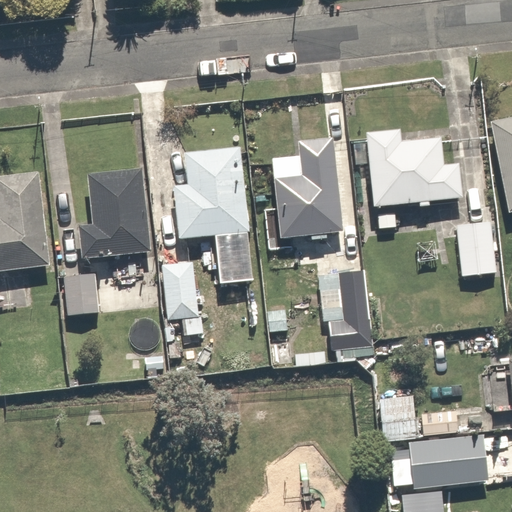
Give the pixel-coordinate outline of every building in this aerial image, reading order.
[(511,128),(487,132),(501,225),(511,223),(511,128)] [(400,138),(366,140),(370,218),(468,215),(467,171),(446,172),(445,146),(400,148),(400,138)] [(339,248),(331,144),(295,147),(296,166),(266,168),(273,253),(339,248)] [(166,199),(170,251),(246,245),(239,159),(182,163),(184,197),(166,199)] [(143,267),(139,184),(81,187),(84,237),(71,238),(73,271),(143,267)] [(0,284),(44,280),(35,186),(0,189),(0,284)] [(489,235),(457,236),(458,287),(490,285),(489,235)] [(217,267),(200,267),(201,296),(217,296),(217,267)] [(187,277),(159,279),(163,328),(191,326),(187,277)] [(363,362),(360,284),(339,285),(341,334),(322,335),(324,364),(363,362)] [(85,288),(56,289),(58,327),(87,326),(85,288)] [(511,371),(500,373),(505,432),(511,431),(511,371)] [(410,406),(373,407),(375,455),(412,453),(410,406)] [(423,415),(424,436),(459,434),(458,413),(423,415)] [(411,456),(411,501),(484,501),(484,455),(411,456)]
